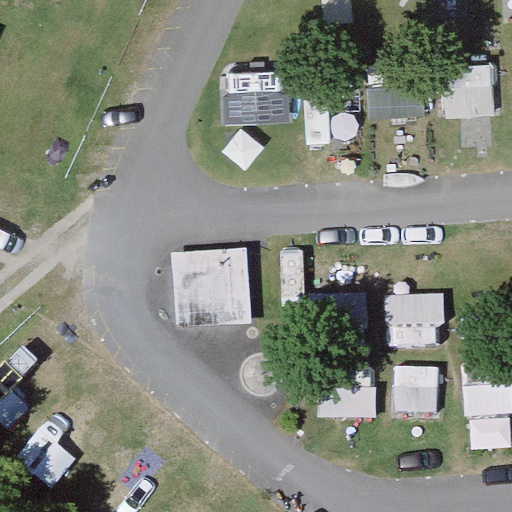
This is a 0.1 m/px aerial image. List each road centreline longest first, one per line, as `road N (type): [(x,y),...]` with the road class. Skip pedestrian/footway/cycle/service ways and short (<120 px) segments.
road 1 (residential): [(127,224),(511,199)]
road 2 (residential): [(127,224),(126,288),(146,343),(337,511)]
road 3 (residential): [(224,0),(127,224)]
